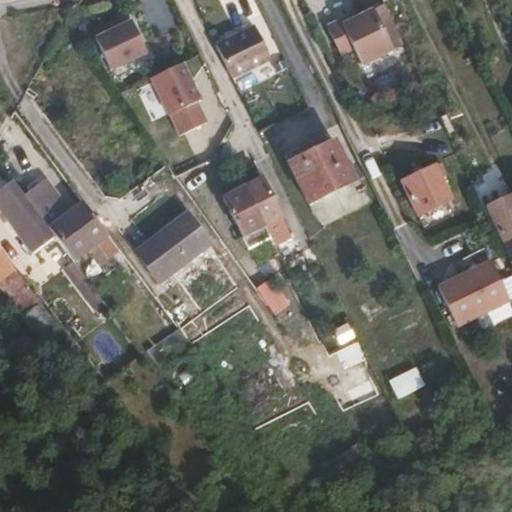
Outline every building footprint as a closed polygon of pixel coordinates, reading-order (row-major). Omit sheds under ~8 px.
[(362,67),(405,46),(384,4),(355,18),(342,25),(340,20),(327,27),(342,58),(354,52),(362,67)] [(353,14),(340,20),(342,25),(355,18),(353,14)] [(132,20),(97,37),(112,70),(148,53),(132,20)] [(253,27),(215,45),(231,78),(270,60),(253,27)] [(213,121),(183,62),(150,78),(179,138),(213,121)] [(334,140),(286,163),(307,205),(355,182),(334,140)] [(436,165),(400,182),(417,217),(453,200),(442,178),(448,175),(442,163),(436,165)] [(258,270),(280,258),(265,228),(283,219),(263,178),(222,199),(258,270)] [(28,233),(43,222),(19,190),(5,202),(28,233)] [(502,244),(511,239),(511,195),(485,208),(502,244)] [(74,263),(108,237),(83,203),(48,229),(74,263)] [(187,214),(135,253),(158,285),(211,245),(187,214)] [(0,280),(13,270),(0,253),(0,280)] [(245,276),(255,290),(288,273),(280,258),(258,270),(245,276)] [(490,261),(437,287),(457,327),(510,301),(490,261)] [(13,270),(0,280),(0,288),(26,322),(33,316),(49,335),(58,329),(58,328),(13,270)] [(390,379),(395,395),(422,388),(417,371),(390,379)]
